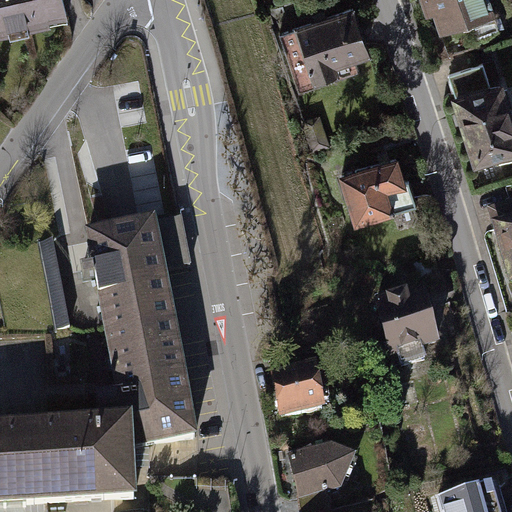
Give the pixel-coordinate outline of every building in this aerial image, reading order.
[(70,0),(0,0),(0,28),(73,9),(70,0)] [(422,0),(426,11),(434,8),(441,29),(497,10),(493,0),(422,0)] [(353,1),(293,22),(294,27),(279,32),(299,89),(357,69),(353,56),(370,50),(353,1)] [(454,93),(451,93),(474,165),(511,152),(511,101),(504,77),(490,81),(484,63),(448,74),(454,93)] [(398,153),(339,171),(355,223),(417,204),(409,177),(406,178),(398,153)] [(511,200),(487,208),(510,286),(511,285),(511,200)] [(155,220),(87,232),(120,394),(100,396),(98,420),(0,426),(0,508),(141,502),(138,451),(202,439),(171,273),(160,218),(155,220)] [(44,243),(59,330),(70,328),(55,241),(44,243)] [(407,290),(373,300),(390,360),(398,357),(401,368),(427,360),(424,350),(441,346),(426,292),(409,297),(407,290)] [(316,364),(269,374),(279,421),(326,411),(316,364)] [(330,445),(289,456),(298,501),(327,494),(341,491),(357,456),(330,445)] [(499,511),(492,484),(437,499),(440,511),(499,511)] [(199,490),(195,508),(212,511),(229,511),(233,497),(199,490)] [(331,511),(327,494),(298,501),(300,511),(331,511)]
